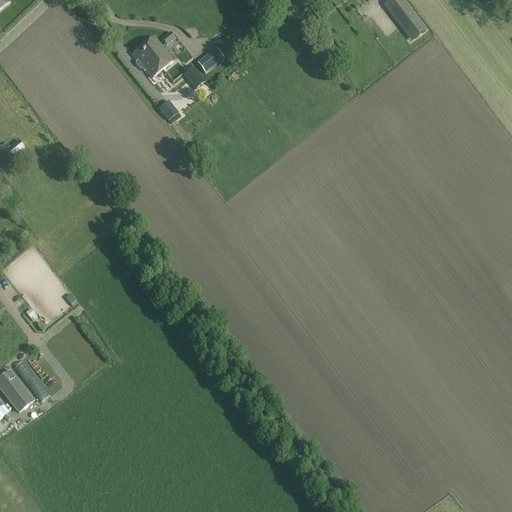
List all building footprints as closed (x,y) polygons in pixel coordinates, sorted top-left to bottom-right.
[(0,0),(0,11),(12,2),(10,0),(0,0)] [(410,20),(414,17),(401,0),(392,0),(385,6),(394,17),(402,10),(410,20)] [(258,7),(248,14),(256,24),(265,18),(258,7)] [(416,39),(425,32),(414,17),(410,20),(401,27),(407,34),(410,32),(416,39)] [(170,33),(163,40),(167,45),(175,38),(170,33)] [(152,57),(163,71),(174,62),(154,38),(141,49),(149,60),(152,57)] [(226,38),(223,40),(222,44),(225,46),(228,47),(231,45),(231,41),(229,38),(226,38)] [(149,60),(141,49),(133,55),(153,79),(163,71),(152,57),(149,60)] [(217,50),(198,64),(205,74),(224,60),(217,50)] [(205,83),(199,76),(190,83),(196,90),(205,83)] [(179,114),(169,102),(159,110),(168,122),(179,114)] [(0,151),(0,162),(5,169),(18,159),(15,156),(24,148),(19,141),(9,149),(7,146),(0,151)] [(34,156),(48,149),(44,143),(31,150),(34,156)] [(28,313),(31,320),(36,317),(33,311),(28,313)] [(30,360),(15,363),(17,374),(25,373),(26,378),(33,377),(30,360)] [(38,363),(45,379),(42,380),(47,391),(60,386),(55,375),(53,376),(46,360),(38,363)] [(10,373),(0,381),(0,389),(19,414),(34,403),(10,373)] [(0,420),(9,413),(0,401),(0,420)]
